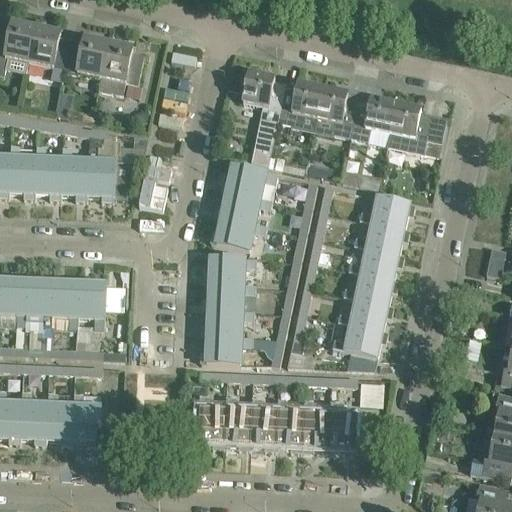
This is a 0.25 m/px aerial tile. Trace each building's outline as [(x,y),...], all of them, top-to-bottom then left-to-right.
[(0,48),(0,79),(4,81),(5,74),(26,78),(29,68),(36,32),(12,27),(7,50),(0,48)] [(65,75),(67,63),(55,61),(60,38),(36,32),(29,68),(65,75)] [(101,83),(109,48),(84,43),(79,66),(67,63),(65,75),(101,83)] [(109,48),(101,83),(102,83),(99,94),(123,99),(125,88),(138,91),(144,60),(132,58),(133,53),(109,48)] [(245,99),(243,108),(263,112),(260,125),(261,125),(252,167),(269,171),(271,162),(271,161),(278,129),(286,90),(274,87),(275,83),(249,78),(245,99)] [(316,125),(323,93),(298,88),(297,92),(286,90),(278,129),(295,132),(297,121),(316,125)] [(323,93),(316,125),(317,125),(316,132),(333,136),(332,141),(351,145),(359,105),(347,103),(348,99),(323,93)] [(390,140),(396,109),(371,104),(371,108),(359,105),(351,145),(367,148),(370,136),(390,140)] [(21,106),(20,115),(29,116),(31,108),(21,106)] [(68,124),(70,110),(57,107),(54,122),(68,124)] [(421,114),(396,109),(390,140),(409,144),(406,156),(425,160),(427,146),(445,150),(450,124),(420,118),(421,114)] [(137,117),(136,122),(139,126),(147,127),(149,117),(142,115),(137,117)] [(13,121),(0,118),(0,127),(12,129),(13,121)] [(40,125),(13,121),(12,129),(39,134),(40,125)] [(39,134),(65,138),(66,129),(40,125),(39,134)] [(92,134),(66,129),(65,138),(90,142),(92,134)] [(90,142),(105,145),(115,146),(117,138),(92,134),(90,142)] [(114,200),(135,201),(142,169),(115,168),(116,155),(103,154),(105,145),(90,142),(89,155),(89,167),(87,201),(102,202),(101,207),(113,207),(114,200)] [(10,198),(20,198),(24,198),(23,204),(35,204),(36,199),(36,153),(19,153),(19,152),(11,152),(10,164),(10,198)] [(61,205),(62,200),(62,166),(45,165),(45,153),(36,153),(36,199),(50,200),(49,205),(61,205)] [(87,206),(87,201),(89,167),(71,166),(71,154),(63,154),(62,166),(62,200),(75,201),(75,206),(77,206),(87,206)] [(269,171),(269,173),(282,175),(284,165),(271,162),(269,171)] [(0,202),(9,203),(10,198),(10,164),(0,163),(0,202)] [(307,181),(324,184),(327,172),(310,169),(307,181)] [(226,198),(260,206),(263,189),(276,191),(278,182),(232,172),(229,187),(224,186),(222,198),(226,198)] [(360,191),(363,180),(345,176),(343,187),(360,191)] [(309,189),(304,215),(311,216),(317,190),(309,189)] [(325,192),(320,218),(328,220),(332,199),(331,199),(332,194),(325,192)] [(272,208),(260,206),(226,198),(223,213),(217,212),(216,223),(221,224),(254,231),(258,214),(270,217),(272,208)] [(359,228),(371,231),(409,239),(410,237),(405,236),(408,222),(413,223),(415,211),(376,203),(372,221),(361,218),(359,228)] [(304,215),(299,241),(306,242),(311,216),(304,215)] [(314,246),(322,247),(328,220),(320,218),(314,246)] [(266,234),(254,231),(221,224),(218,238),(213,237),(211,249),(248,257),(252,240),(264,242),(266,234)] [(353,254),(365,256),(404,265),(404,262),(399,261),(402,247),(407,248),(409,239),(371,231),(368,246),(355,244),(353,254)] [(293,268),(301,269),(306,242),(299,241),(293,268)] [(317,272),(322,247),(314,246),(309,271),(317,272)] [(492,253),(490,261),(504,264),(506,256),(492,253)] [(348,279),(359,281),(399,290),(399,288),(394,287),(397,273),(402,274),(404,265),(365,256),(362,272),(350,270),(348,279)] [(204,290),(210,290),(244,292),(244,275),(256,275),(256,266),(211,264),(210,279),(205,279),(204,290)] [(295,296),(301,269),(293,268),(287,294),(295,296)] [(122,291),(92,290),(89,365),(125,366),(125,358),(99,356),(100,337),(104,337),(105,315),(127,316),(129,271),(120,270),(120,279),(122,285),(122,291)] [(309,271),(303,296),(312,298),(317,272),(309,271)] [(1,352),(1,360),(30,362),(34,282),(27,282),(27,287),(13,286),(13,281),(4,281),(2,331),(16,331),(16,342),(24,342),(24,353),(9,352),(1,352)] [(354,307),(393,315),(394,313),(389,312),(392,298),(397,299),(399,290),(359,281),(356,298),(344,295),(342,304),(354,307)] [(39,282),(34,282),(30,362),(59,363),(60,354),(51,354),(51,336),(61,337),(63,283),(53,283),(53,288),(39,288),(39,282)] [(65,284),(63,283),(61,337),(69,337),(69,335),(76,336),(76,355),(60,354),(59,363),(89,365),(92,290),(91,290),(91,285),(79,284),(79,289),(65,289),(65,284)] [(255,293),(244,292),(210,290),(209,305),(204,305),(203,316),(209,317),(243,318),(243,319),(254,319),(255,301),(255,293)] [(287,294),(282,320),(290,322),(295,296),(287,294)] [(306,323),(312,298),(303,296),(298,321),(306,323)] [(391,325),(393,315),(354,307),(351,323),(339,320),(337,330),(349,332),(388,340),(388,338),(383,337),(384,333),(386,324),(391,325)] [(243,318),(209,317),(208,331),(203,331),(202,343),(207,343),(242,345),(242,327),(253,327),(254,319),(243,319),(243,318)] [(277,345),(284,347),(290,322),(282,320),(277,345)] [(293,346),(301,348),(303,341),(311,343),(314,330),(305,328),(306,323),(298,321),(293,346)] [(386,350),(388,340),(349,332),(345,348),(334,346),(332,354),(378,364),(381,349),(386,350)] [(253,345),(242,345),(207,343),(207,357),(202,357),(201,369),(252,371),(253,345)] [(276,346),(261,344),(262,353),(264,354),(272,365),(276,346)] [(279,373),(284,347),(277,345),(272,371),(279,373)] [(304,348),(301,348),(293,346),(291,357),(302,360),(304,348)] [(511,355),(507,378),(497,376),(494,390),(511,393),(511,355)] [(301,360),(291,358),(288,373),(314,372),(316,363),(301,360)] [(0,376),(23,378),(24,369),(0,367),(0,376)] [(49,379),(50,370),(24,369),(23,378),(49,379)] [(76,380),(76,371),(50,370),(49,379),(76,380)] [(102,372),(76,371),(76,380),(102,381),(102,372)] [(200,385),(226,386),(227,378),(201,377),(200,385)] [(253,387),(253,379),(227,378),(226,386),(253,387)] [(279,388),(279,381),(253,379),(253,387),(279,388)] [(305,389),(305,382),(279,381),(279,388),(305,389)] [(331,390),(332,383),(305,382),(305,389),(331,390)] [(332,383),(331,390),(357,392),(358,384),(332,383)] [(360,410),(384,411),(386,387),(362,386),(360,410)] [(0,397),(0,443),(9,444),(9,449),(20,449),(20,444),(22,410),(4,409),(5,397),(0,397)] [(22,398),(22,410),(20,444),(35,445),(35,450),(46,450),(47,445),(48,411),(30,411),(30,398),(22,398)] [(49,399),(48,411),(47,445),(61,446),(60,451),(73,452),(73,450),(73,446),(74,413),(56,412),(56,399),(49,399)] [(74,413),(73,446),(87,447),(87,452),(99,453),(101,414),(82,413),(83,400),(75,400),(74,413)] [(494,442),(511,445),(511,403),(493,400),(490,414),(499,416),(494,442)] [(224,449),(225,416),(207,415),(207,403),(199,403),(197,448),(212,448),(212,454),(223,454),(224,449)] [(226,404),(225,416),(224,449),(238,450),(238,455),(250,455),(250,450),(251,417),(234,416),(234,404),(226,404)] [(276,456),(276,451),(278,418),(259,417),(260,405),(252,405),(251,417),(250,450),(264,451),(264,456),(276,456)] [(302,458),(302,452),(304,407),(278,406),(278,418),(276,451),(290,452),(290,457),(302,458)] [(329,454),(330,420),(312,419),(313,407),(304,407),(302,452),(316,453),(316,458),(328,459),(328,454),(329,454)] [(330,420),(329,454),(342,454),(342,459),(355,460),(356,421),(337,420),(338,409),(331,409),(330,420)] [(511,445),(494,442),(488,467),(474,464),(471,479),(511,488),(511,481),(511,445)] [(480,504),(478,511),(511,511),(511,507),(507,507),(509,497),(473,489),(471,502),(480,504)]
